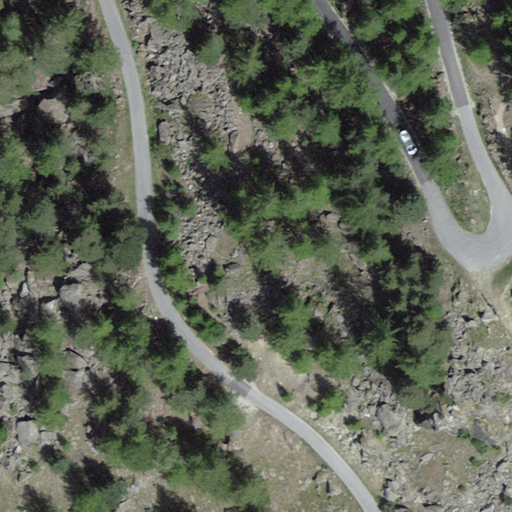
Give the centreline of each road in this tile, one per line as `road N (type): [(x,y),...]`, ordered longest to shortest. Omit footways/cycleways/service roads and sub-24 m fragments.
road 1 (track): [(366,511),(332,461),(185,345),(151,271),(138,102),(103,0)]
road 2 (track): [(318,0),(406,139),(453,244),(487,259),(511,237)]
road 3 (track): [(511,220),(481,153),(435,0)]
